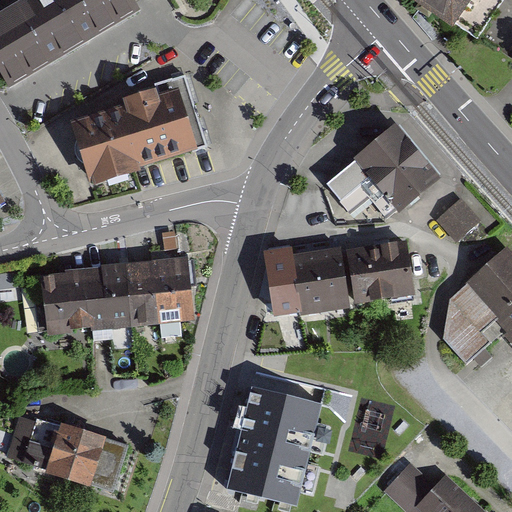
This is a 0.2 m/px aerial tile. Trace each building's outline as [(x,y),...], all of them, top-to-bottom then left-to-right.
[(37,0),(0,22),(0,80),(10,97),(172,0),(37,0)] [(504,0),(418,0),(481,39),(504,0)] [(176,94),(66,124),(86,192),(200,157),(176,94)] [(446,180),(402,123),(332,177),(364,217),(388,197),(402,214),(446,180)] [(0,176),(0,215),(17,205),(0,176)] [(464,199),(440,221),(460,244),(485,223),(464,199)] [(409,234),(348,243),(357,301),(418,291),(409,234)] [(344,241),(294,249),(303,308),(352,301),(344,241)] [(294,249),(266,252),(275,312),(303,308),(294,249)] [(511,250),(471,285),(511,331),(511,250)] [(187,264),(154,268),(160,336),(195,331),(187,264)] [(160,336),(154,268),(124,272),(130,339),(160,336)] [(130,339),(124,272),(99,275),(102,316),(87,318),(89,343),(130,339)] [(102,316),(99,275),(42,281),(47,345),(89,343),(87,318),(102,316)] [(325,388),(249,372),(221,487),(298,506),(325,388)] [(32,464),(46,468),(53,440),(39,436),(32,464)] [(126,451),(77,437),(63,487),(112,501),(126,451)] [(415,463),(387,493),(406,511),(488,511),(489,511),(452,477),(441,488),(415,463)]
